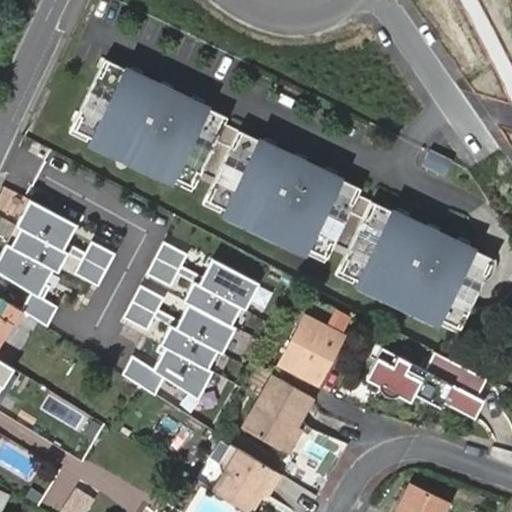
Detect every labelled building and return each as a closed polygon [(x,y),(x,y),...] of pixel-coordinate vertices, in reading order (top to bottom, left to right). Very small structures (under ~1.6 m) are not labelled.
[(484,293),(488,283),(498,261),(361,198),(363,192),(226,128),(229,122),(103,64),(95,81),(73,127),(91,136),(88,143),(177,183),(180,177),(198,185),(199,183),(213,189),(208,198),(226,206),(226,207),(224,213),(312,253),(315,247),(333,256),(334,253),(348,260),(344,268),(362,276),(359,283),(447,324),(451,317),(469,326),(484,293)] [(29,199),(5,243),(49,266),(58,271),(67,253),(80,260),(74,273),(98,286),(116,253),(92,241),(86,253),(66,243),(61,239),(70,221),(29,199)] [(70,221),(61,239),(66,243),(76,224),(70,221)] [(246,309),(260,283),(219,261),(208,280),(181,266),(188,254),(164,241),(147,274),(171,286),(178,273),(194,281),(241,306),(246,309)] [(49,266),(5,243),(0,252),(0,272),(34,289),(23,311),(37,320),(47,327),(58,307),(44,299),(50,286),(42,281),(49,266)] [(49,266),(42,281),(50,286),(58,271),(49,266)] [(133,356),(123,374),(155,395),(164,377),(198,399),(213,371),(209,369),(218,350),(223,353),(236,327),(232,325),(241,306),(194,281),(184,300),(195,306),(185,324),(158,310),(164,298),(141,285),(124,317),(147,330),(154,317),(173,326),(163,345),(172,349),(159,373),(133,356)] [(23,311),(0,296),(0,360),(10,367),(31,332),(16,323),(23,311)] [(31,332),(37,320),(23,311),(16,323),(31,332)] [(303,315),(279,361),(316,381),(341,335),(303,315)] [(474,421),(484,404),(381,350),(366,381),(379,387),(379,389),(380,392),(383,395),(387,397),(391,398),(395,398),(396,398),(398,397),(409,402),(414,398),(441,412),(444,406),(474,421)] [(0,390),(14,368),(10,367),(0,360),(0,390)] [(297,422),(312,396),(312,394),(278,375),(247,431),(278,446),(293,420),(297,422)] [(293,420),(278,446),(285,450),(300,424),(297,422),(293,420)] [(219,460),(228,445),(220,440),(210,454),(219,460)] [(268,494),(281,474),(230,443),(228,445),(219,460),(223,469),(211,489),(244,510),(259,488),(263,491),(268,494)] [(441,511),(448,500),(409,481),(394,511),(441,511)] [(244,510),(248,511),(263,491),(259,488),(244,510)]
